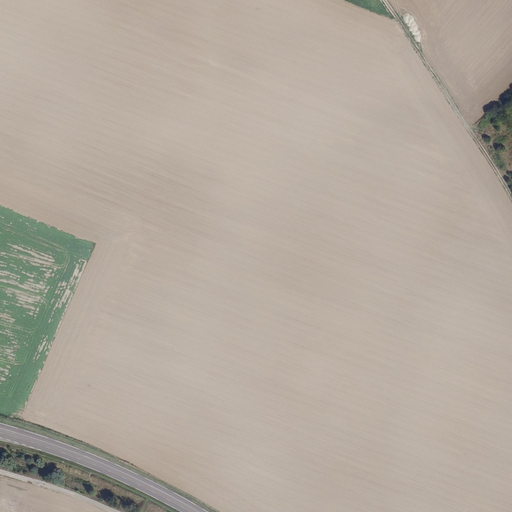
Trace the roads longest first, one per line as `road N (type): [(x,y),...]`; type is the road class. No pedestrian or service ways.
road 1 (track): [(511,198),(387,0)]
road 2 (primary): [(196,511),(95,461),(0,429)]
road 3 (track): [(0,470),(120,511)]
